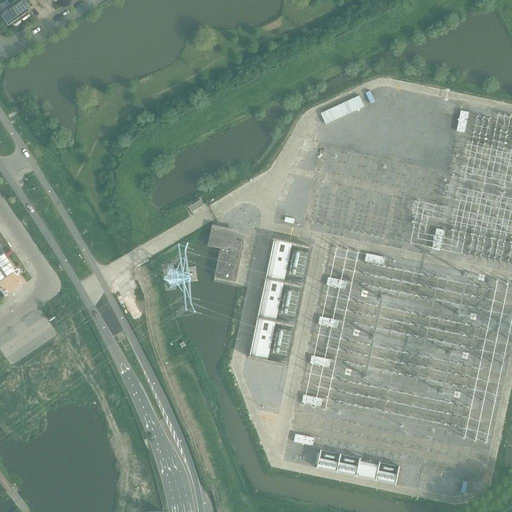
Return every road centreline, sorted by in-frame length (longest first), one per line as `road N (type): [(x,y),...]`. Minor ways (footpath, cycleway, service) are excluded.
road 1 (tertiary): [(125,327),(26,152)]
road 2 (tertiary): [(2,168),(102,330)]
road 3 (unclassified): [(0,326),(45,288),(43,268),(0,206)]
road 4 (primary): [(224,511),(162,376)]
road 5 (primary): [(124,400),(111,466),(88,491),(50,511)]
road 6 (primary): [(0,468),(113,393)]
road 7 (tertiary): [(200,511),(157,390)]
road 8 (primary): [(102,378),(0,453)]
road 9 (tertiary): [(138,399),(179,511)]
